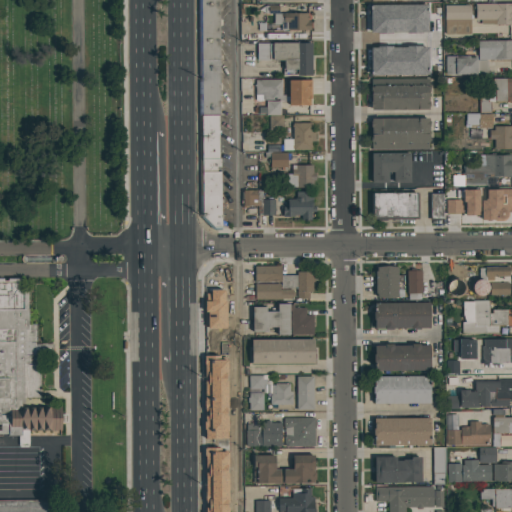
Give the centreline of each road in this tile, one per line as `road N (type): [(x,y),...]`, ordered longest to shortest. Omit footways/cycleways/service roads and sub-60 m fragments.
road 1 (residential): [(342,0),(345,511)]
road 2 (residential): [(144,253),(511,244)]
road 3 (primary): [(144,253),(148,511)]
road 4 (primary): [(182,250),(176,0)]
road 5 (primary): [(182,511),(182,362)]
road 6 (primary): [(144,0),(144,131)]
road 7 (primary): [(144,131),(144,253)]
